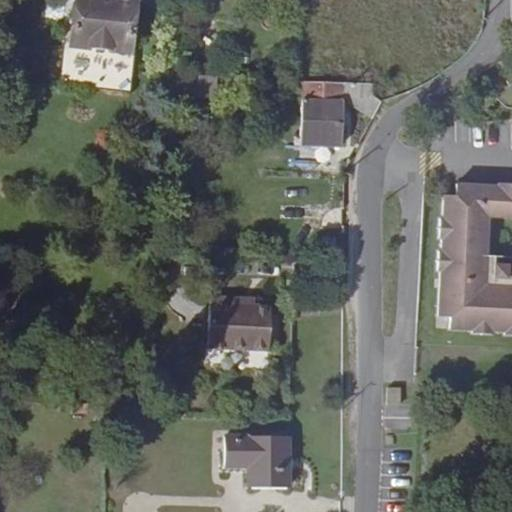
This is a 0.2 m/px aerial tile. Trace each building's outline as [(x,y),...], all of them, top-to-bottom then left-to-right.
[(121,0),(69,0),(62,44),(119,52),(127,1),(121,0)] [(338,101),(369,120),(380,101),(361,94),(360,83),(295,76),(294,144),(337,145),(338,101)] [(294,144),(293,168),(337,169),(337,145),(294,144)] [(511,239),(481,238),(483,198),(484,169),(449,168),(449,178),(438,178),(436,201),(436,222),(435,234),(434,253),(432,301),(444,302),(444,313),(465,314),(465,311),(472,311),(472,319),(488,321),(488,315),(501,315),(501,320),(511,320),(511,239)] [(511,199),(511,169),(484,169),(483,198),(511,199)] [(231,307),(231,301),(205,300),(203,347),(263,350),(263,344),(264,315),(265,309),(249,308),(231,307)] [(388,371),(387,389),(400,389),(400,371),(388,371)] [(286,431),(222,431),(222,465),(245,466),(246,481),(285,481),(286,431)]
